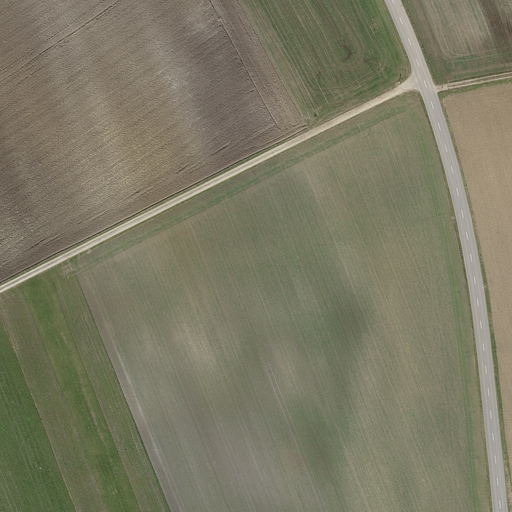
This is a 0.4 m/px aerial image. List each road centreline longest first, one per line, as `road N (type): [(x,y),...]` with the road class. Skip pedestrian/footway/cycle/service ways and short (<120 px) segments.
road 1 (tertiary): [(390,0),(467,226),(501,511)]
road 2 (track): [(0,293),(423,80)]
